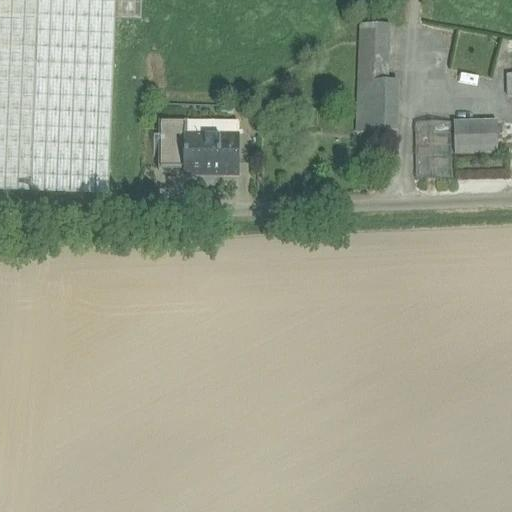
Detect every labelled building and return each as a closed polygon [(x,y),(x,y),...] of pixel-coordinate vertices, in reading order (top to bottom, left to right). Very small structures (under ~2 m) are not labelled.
[(0,0),(0,193),(108,198),(115,22),(140,23),(141,0),(0,0)] [(458,0),(421,0),(416,26),(452,32),(458,0)] [(510,0),(463,0),(447,69),(492,79),(510,0)] [(388,27),(360,26),(357,136),(396,135),(396,83),(388,83),(388,27)] [(186,123),(158,123),(158,172),(184,172),(185,140),(186,140),(186,123)] [(237,123),(186,123),(186,140),(185,140),(184,172),(184,176),(237,176),(237,123)] [(496,123),(453,124),(454,155),(498,154),(497,146),(496,123)] [(498,159),(451,159),(450,125),(414,125),(415,182),(451,181),(451,171),(511,171),(510,146),(497,146),(498,154),(498,159)]
